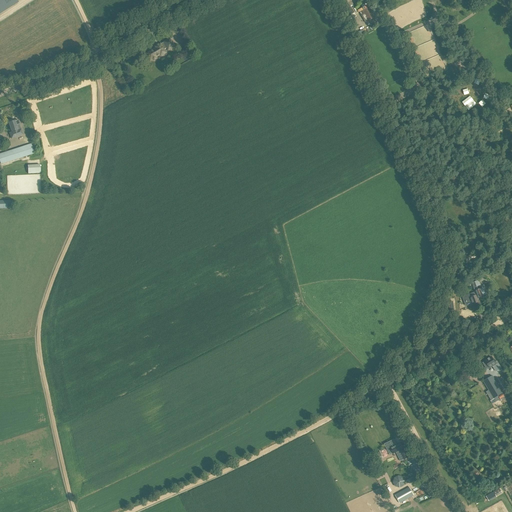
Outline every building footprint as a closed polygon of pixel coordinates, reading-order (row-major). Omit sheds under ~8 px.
[(0,0),(0,13),(18,2),(17,0),(0,0)] [(363,8),(361,9),(368,21),(374,18),(367,5),(367,6),(363,8)] [(353,9),(346,13),(350,20),(357,16),(353,9)] [(150,51),(146,53),(149,59),(151,58),(152,59),(152,60),(153,60),(154,60),(155,60),(156,59),(156,58),(156,57),(157,56),(159,55),(160,55),(159,53),(164,50),(164,49),(167,48),(168,51),(175,47),(170,38),(163,42),(164,42),(161,44),(160,43),(155,46),(156,48),(153,49),(150,51)] [(470,96),(462,103),(468,110),(476,104),(470,96)] [(9,123),(8,123),(11,131),(12,131),(12,132),(9,133),(11,139),(23,135),(21,129),(18,130),(16,125),(19,124),(18,120),(12,122),(12,121),(9,122),(9,123)] [(249,138),(252,146),(261,142),(255,126),(251,128),(253,134),(251,135),(251,137),(249,138)] [(31,144),(0,153),(0,162),(0,164),(34,153),(31,144)] [(27,166),(28,175),(40,174),(40,166),(27,166)] [(10,201),(0,201),(0,209),(11,209),(10,201)] [(475,254),(464,258),(467,264),(478,260),(475,254)] [(487,295),(484,288),(481,289),(478,290),(477,287),(481,285),(479,280),(472,283),(475,291),(477,295),(470,298),(469,296),(465,298),(467,306),(472,304),(473,305),(476,303),(478,307),(481,306),(478,299),(483,297),(483,296),(487,295)] [(491,357),(485,361),(489,368),(496,364),(491,357)] [(492,376),(483,381),(489,390),(486,392),(491,400),(490,400),(492,404),(507,395),(503,389),(501,391),(492,376)] [(391,448),(388,449),(390,455),(399,451),(400,455),(399,455),(402,461),(408,457),(406,452),(401,442),(397,444),(394,439),(389,442),(392,447),(391,447),(391,448)] [(381,451),(370,456),(373,463),(384,458),(381,451)] [(411,461),(413,464),(414,466),(412,466),(417,477),(424,473),(416,458),(411,460),(411,461)] [(410,487),(396,495),(400,503),(414,495),(410,487)]
